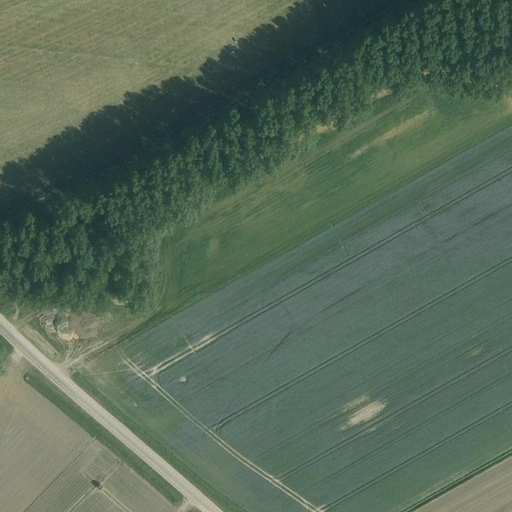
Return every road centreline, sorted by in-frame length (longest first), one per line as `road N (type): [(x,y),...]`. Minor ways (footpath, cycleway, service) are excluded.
road 1 (track): [(125,171),(182,129),(412,0)]
road 2 (tertiary): [(211,511),(0,321)]
road 3 (track): [(0,222),(125,171)]
